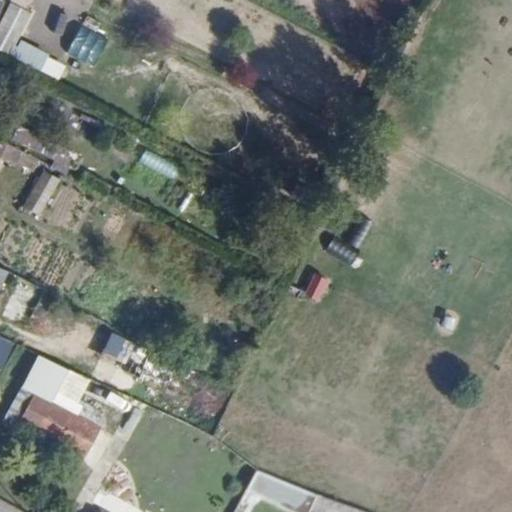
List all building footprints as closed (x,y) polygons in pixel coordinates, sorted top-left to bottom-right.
[(15,123),(8,136),(66,168),(74,155),(15,123)] [(7,161),(13,151),(0,143),(0,158),(1,158),(7,161)] [(143,148),(137,161),(175,179),(181,166),(143,148)] [(38,169),(22,208),(42,216),(58,177),(38,169)] [(308,297),(319,301),(327,278),(316,275),(308,297)] [(0,314),(23,325),(40,288),(15,277),(0,309),(0,314)] [(136,376),(148,351),(108,332),(96,356),(136,376)] [(73,407),(86,377),(33,353),(3,420),(83,456),(100,419),(73,407)] [(175,400),(171,411),(198,422),(203,411),(175,400)] [(222,408),(218,426),(234,430),(238,412),(222,408)] [(247,491),(260,495),(266,475),(253,471),(247,491)] [(329,482),(310,476),(299,499),(314,507),(321,495),(329,482)] [(329,482),(321,495),(364,511),(372,498),(361,491),(329,482)] [(110,511),(144,511),(118,498),(110,511)]
